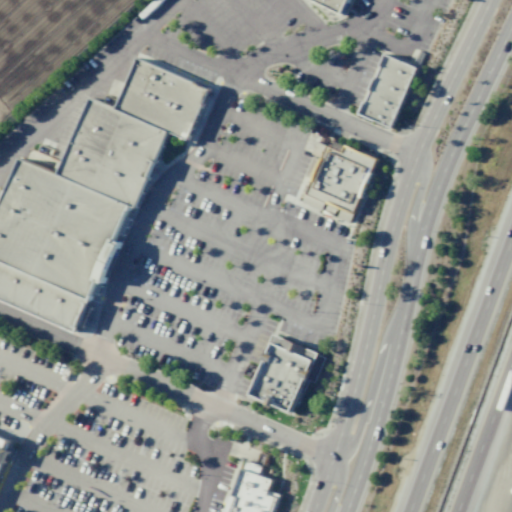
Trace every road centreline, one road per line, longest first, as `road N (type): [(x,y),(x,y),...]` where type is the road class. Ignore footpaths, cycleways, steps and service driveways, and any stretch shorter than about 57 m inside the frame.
road 1 (secondary): [(489,0),(405,187),(361,365),(312,511)]
road 2 (secondary): [(345,511),(373,437),(437,186),(511,26)]
road 3 (motorway): [(511,255),(416,511)]
road 4 (motorway): [(459,511),(511,373)]
